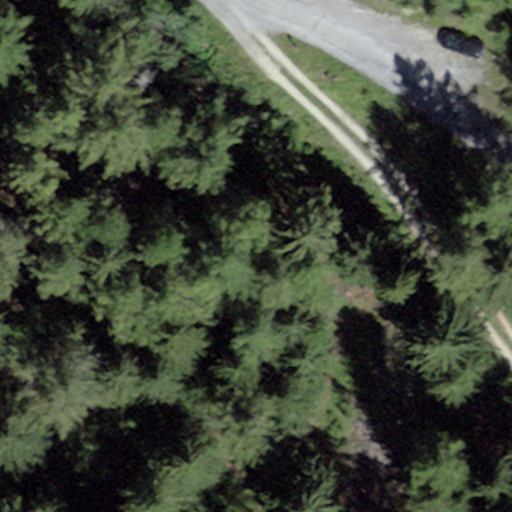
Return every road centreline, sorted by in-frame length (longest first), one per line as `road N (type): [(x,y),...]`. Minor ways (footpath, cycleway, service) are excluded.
road 1 (track): [(234,0),(233,11),(280,65),(359,135),(511,343)]
road 2 (unclassified): [(256,0),(344,40),(511,160)]
